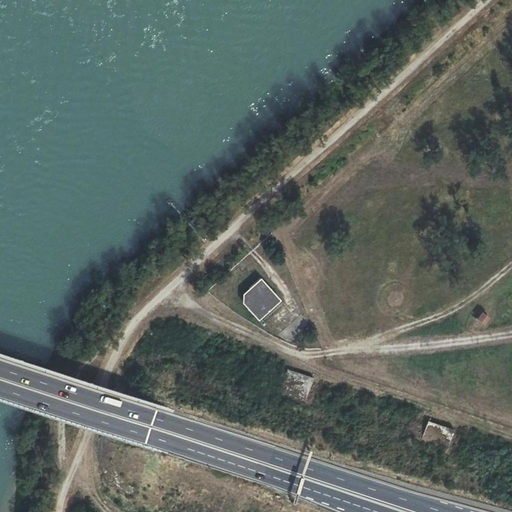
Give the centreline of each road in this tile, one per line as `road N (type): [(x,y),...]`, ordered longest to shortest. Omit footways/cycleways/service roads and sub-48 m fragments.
road 1 (track): [(59,511),(127,328),(485,0)]
road 2 (trunk): [(441,511),(0,365)]
road 3 (trunk): [(0,384),(376,511)]
road 4 (track): [(511,333),(395,348),(358,343),(301,355),(170,289)]
road 5 (track): [(232,229),(301,315),(358,343),(466,303),(511,267)]
road 6 (track): [(127,328),(74,374),(61,415),(68,475),(108,511)]
